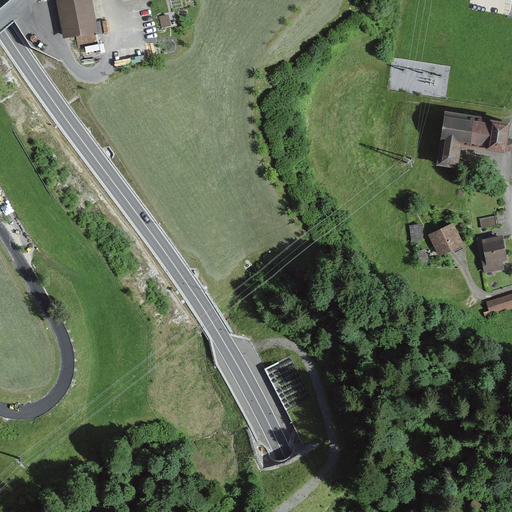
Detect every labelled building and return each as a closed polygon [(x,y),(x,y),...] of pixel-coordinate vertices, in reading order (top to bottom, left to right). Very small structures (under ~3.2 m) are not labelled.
[(93,0),(55,0),(62,40),(76,37),(78,47),(98,44),(96,34),(99,33),(93,0)] [(511,124),(443,113),(435,164),(460,168),(465,143),(511,150),(511,124)] [(496,216),(480,220),(482,230),(498,226),(496,216)] [(464,222),(440,235),(452,259),(476,246),(464,222)] [(504,238),(483,242),(486,274),(508,272),(504,238)] [(511,296),(489,303),(493,316),(511,310),(511,296)] [(288,355),(262,368),(283,408),(308,395),(288,355)]
